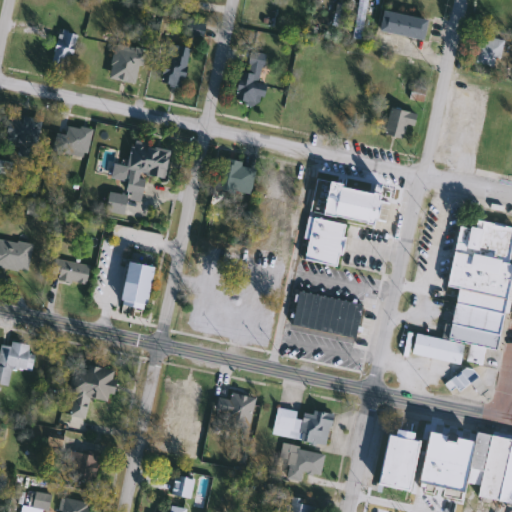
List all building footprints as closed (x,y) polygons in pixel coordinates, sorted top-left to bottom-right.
[(365,0),(360,40),(352,39),(356,0),(365,0)] [(421,40),(377,30),(381,10),(425,19),(421,40)] [(200,39),(177,35),(180,18),(203,22),(200,39)] [(76,35),(64,69),(47,63),(59,29),(76,35)] [(472,63),(477,35),(502,40),(497,68),(472,63)] [(141,50),(132,84),(106,77),(114,43),(141,50)] [(186,47),(181,87),(158,84),(164,44),(186,47)] [(263,53),(258,83),(263,84),(259,106),(232,101),(238,70),(244,71),(247,51),(263,53)] [(313,115),(291,112),(295,82),(317,85),(313,115)] [(328,118),(335,84),(353,88),(345,122),(328,118)] [(407,100),(410,85),(424,88),(421,102),(407,100)] [(374,99),(375,128),(359,129),(358,100),(374,99)] [(412,127),(404,125),(400,139),(381,135),(388,107),(415,114),(412,127)] [(4,138),(8,113),(40,119),(36,143),(4,138)] [(90,129),(84,159),(58,153),(65,124),(90,129)] [(144,175),(139,201),(125,199),(122,214),(103,211),(107,191),(121,194),(131,141),(168,148),(162,179),(144,175)] [(254,166),(247,196),(214,189),(221,159),(254,166)] [(8,173),(0,173),(0,162),(8,162),(8,173)] [(279,210),(257,198),(273,169),(295,181),(279,210)] [(377,192),(371,224),(320,215),(326,183),(377,192)] [(334,254),(331,265),(300,258),(310,217),(341,224),(338,236),(341,237),(337,254),(334,254)] [(511,288),(500,354),(468,348),(465,369),(416,360),(420,339),(451,345),(461,292),(453,291),(466,223),(511,232),(511,288)] [(25,273),(0,267),(0,240),(30,247),(25,273)] [(51,278),(54,259),(88,266),(84,285),(51,278)] [(150,266),(142,310),(115,305),(124,261),(150,266)] [(194,322),(200,286),(222,289),(217,325),(194,322)] [(230,337),(238,291),(254,294),(254,300),(263,301),(258,328),(241,325),(239,339),(230,337)] [(32,355),(29,372),(10,369),(7,387),(0,386),(0,346),(7,347),(8,342),(28,345),(26,353),(32,355)] [(83,419),(62,415),(73,363),(114,371),(108,402),(87,398),(83,419)] [(192,420),(166,415),(172,380),(199,385),(192,420)] [(213,411),(217,397),(227,400),(229,392),(254,399),(245,432),(227,427),(231,415),(213,411)] [(270,435),(275,407),(298,411),(299,409),(330,415),(324,445),(270,435)] [(416,436),(405,490),(375,484),(385,435),(391,436),(392,431),(416,436)] [(511,441),(511,505),(475,498),(477,486),(465,483),(474,434),(511,441)] [(46,450),(46,435),(59,435),(59,450),(46,450)] [(194,459),(176,455),(179,439),(197,442),(194,459)] [(318,476),(301,472),(299,482),(283,479),(287,459),(279,458),(281,445),(323,453),(318,476)] [(95,482),(68,482),(68,452),(95,452),(95,482)] [(191,479),(188,498),(167,495),(171,475),(191,479)] [(460,487),(455,511),(449,511),(411,505),(415,479),(460,487)] [(38,511),(20,511),(23,491),(49,494),(47,511),(39,511),(38,511)] [(56,511),(59,498),(86,503),(84,511),(56,511)] [(288,504),(289,500),(312,502),(310,511),(274,511),(276,502),(288,504)]
